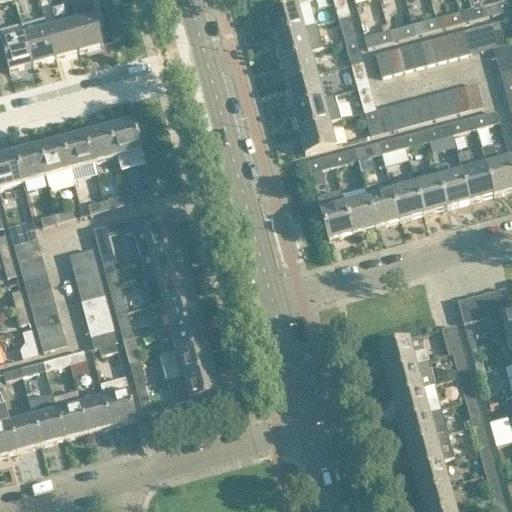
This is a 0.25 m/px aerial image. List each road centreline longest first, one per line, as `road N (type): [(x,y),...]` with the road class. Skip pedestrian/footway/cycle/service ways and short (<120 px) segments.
road 1 (tertiary): [(272,306),(205,59)]
road 2 (residential): [(272,306),(511,240)]
road 3 (residential): [(0,118),(205,59)]
road 4 (residential): [(129,477),(308,428)]
road 5 (residential): [(4,511),(129,477)]
road 6 (tertiary): [(308,428),(272,306)]
